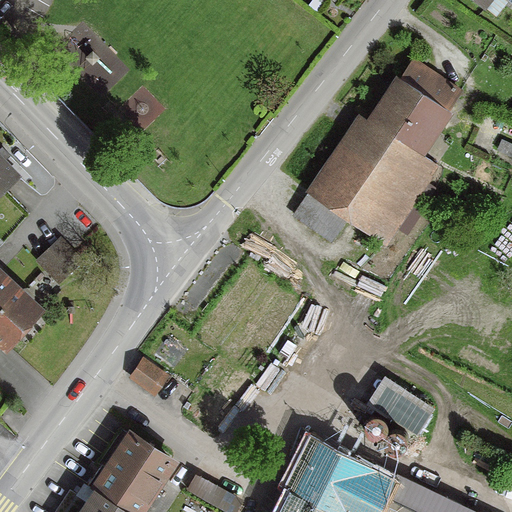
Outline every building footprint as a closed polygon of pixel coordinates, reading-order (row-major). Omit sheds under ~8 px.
[(472,0),(494,17),(507,0),(472,0)] [(398,77),(393,85),(318,197),(308,190),(292,215),(329,241),(346,215),(384,241),(435,165),(413,151),(454,89),(410,60),(398,77)] [(0,192),(1,191),(16,176),(0,159),(0,192)] [(77,259),(72,254),(58,239),(36,259),(57,281),(79,260),(77,259)] [(0,339),(5,343),(36,309),(0,275),(0,339)] [(162,379),(164,376),(140,359),(128,376),(152,393),(162,379)] [(168,461),(129,435),(97,484),(89,478),(85,484),(126,511),(141,511),(145,507),(140,503),(168,461)] [(377,511),(391,483),(392,481),(321,444),(286,511),(331,511),(332,511),(334,511),(377,511)] [(52,511),(126,511),(85,484),(77,496),(67,490),(52,511)]
